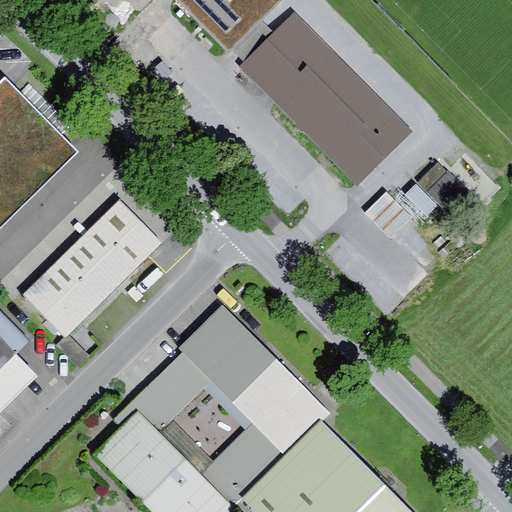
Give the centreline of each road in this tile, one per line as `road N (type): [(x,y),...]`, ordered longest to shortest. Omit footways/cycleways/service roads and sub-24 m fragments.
road 1 (tertiary): [(234,229),(511,511)]
road 2 (residential): [(234,229),(0,465)]
road 3 (tertiary): [(0,0),(234,229)]
